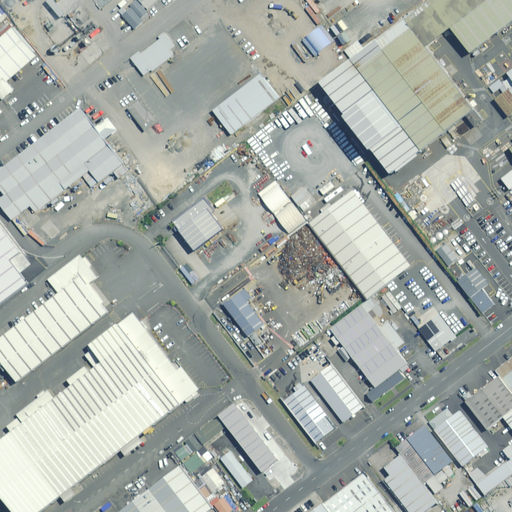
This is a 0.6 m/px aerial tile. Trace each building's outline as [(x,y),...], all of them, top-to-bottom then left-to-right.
[(66,14),(54,0),(49,0),(48,1),(62,18),(66,14)] [(148,12),(136,0),(130,5),(142,18),(148,12)] [(511,0),(430,0),(406,20),(428,48),(446,34),(465,57),(511,19),(511,0)] [(6,8),(9,12),(17,6),(14,2),(6,8)] [(143,21),(131,8),(122,15),(135,29),(143,21)] [(386,178),(468,114),(398,24),(315,88),(386,178)] [(334,42),(322,26),(303,40),(316,56),(334,42)] [(35,56),(10,27),(0,34),(0,101),(1,102),(11,93),(3,83),(35,56)] [(196,40),(191,34),(177,45),(181,51),(196,40)] [(178,51),(166,36),(133,62),(145,77),(178,51)] [(511,68),(502,76),(511,88),(511,68)] [(209,111),(228,135),(276,98),(257,74),(209,111)] [(511,114),(511,99),(506,92),(491,103),(505,120),(511,114)] [(119,165),(76,110),(0,168),(0,195),(0,196),(0,210),(8,221),(26,207),(31,214),(84,173),(93,185),(119,165)] [(261,197),(277,216),(293,204),(275,181),(259,194),(261,197)] [(335,187),(331,182),(320,190),(324,195),(335,187)] [(316,202),(302,184),(289,194),(304,212),(316,202)] [(364,299),(407,267),(348,193),(306,225),(364,299)] [(92,202),(86,198),(80,207),(86,211),(92,202)] [(221,228),(199,200),(169,224),(191,252),(221,228)] [(59,215),(62,213),(60,209),(65,205),(62,201),(47,212),(50,216),(57,211),(59,215)] [(0,308),(34,282),(16,259),(23,253),(0,223),(0,308)] [(454,258),(443,243),(433,251),(445,266),(454,258)] [(95,276),(77,254),(47,278),(58,292),(0,337),(0,363),(15,383),(106,312),(84,284),(95,276)] [(486,284),(473,267),(454,282),(479,314),(492,304),(480,288),(486,284)] [(262,325),(236,292),(220,305),(245,337),(262,325)] [(372,387),(402,364),(358,307),(328,331),(372,387)] [(0,483),(22,511),(42,511),(65,495),(205,388),(185,363),(181,367),(137,310),(89,346),(92,350),(88,353),(98,366),(58,397),(51,389),(20,413),(28,423),(21,429),(0,444),(0,483)] [(449,341),(431,318),(416,330),(434,353),(449,341)] [(362,406),(329,365),(309,381),(342,422),(362,406)] [(511,370),(497,382),(511,401),(511,370)] [(403,379),(396,371),(364,395),(371,404),(403,379)] [(511,410),(511,401),(495,379),(462,404),(484,432),(500,420),(511,410)] [(333,430),(300,388),(281,403),(314,445),(333,430)] [(511,410),(500,420),(511,435),(511,410)] [(457,411),(431,431),(460,468),(485,448),(457,411)] [(222,426),(215,418),(181,444),(188,452),(222,426)] [(231,424),(225,428),(260,472),(277,459),(258,435),(247,444),(231,424)] [(392,449),(420,485),(450,462),(422,426),(392,449)] [(505,460),(511,454),(511,442),(499,452),(505,460)] [(186,455),(179,447),(172,452),(179,461),(186,455)] [(250,480),(227,451),(217,459),(240,488),(250,480)] [(200,463),(193,454),(179,464),(187,474),(200,463)] [(482,497),(511,473),(511,454),(505,460),(472,485),(482,497)] [(423,511),(434,504),(397,457),(375,475),(404,511),(423,511)] [(221,484),(209,468),(197,477),(209,493),(221,484)] [(203,511),(206,510),(174,469),(119,511),(203,511)] [(390,511),(360,473),(318,506),(322,511),(390,511)] [(230,511),(233,510),(221,493),(211,500),(219,511),(230,511)]
